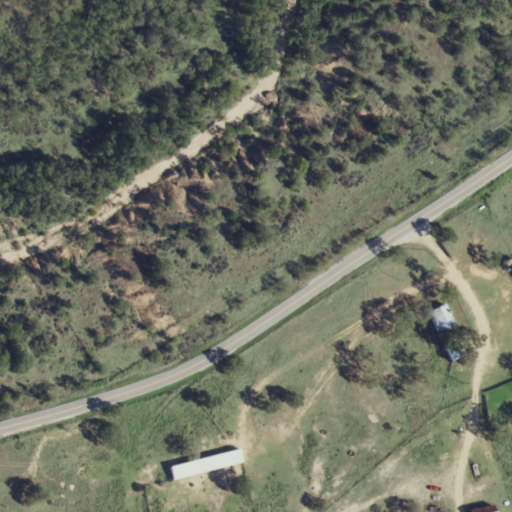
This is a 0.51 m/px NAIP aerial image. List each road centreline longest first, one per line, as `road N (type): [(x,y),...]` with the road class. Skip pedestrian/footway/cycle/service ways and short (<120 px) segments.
road 1 (residential): [(0,433),(192,368),(511,147)]
road 2 (track): [(409,222),(488,310),(496,332),(473,394),(457,511)]
